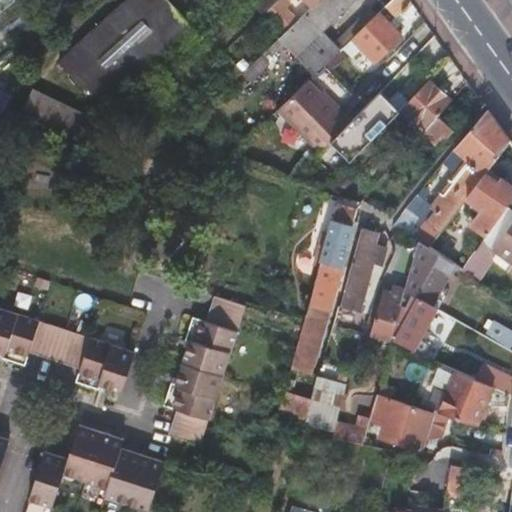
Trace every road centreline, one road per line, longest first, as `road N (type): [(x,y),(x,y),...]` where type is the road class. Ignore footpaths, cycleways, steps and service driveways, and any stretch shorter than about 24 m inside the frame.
road 1 (residential): [(38,394),(132,423),(177,283)]
road 2 (residential): [(38,394),(4,511)]
